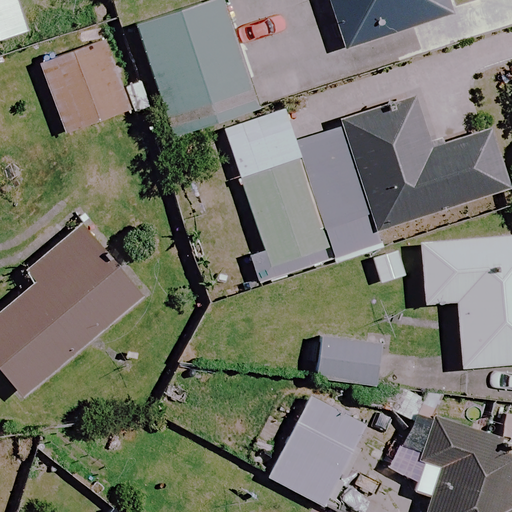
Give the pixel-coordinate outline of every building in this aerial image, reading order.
[(0,0),(0,42),(24,35),(12,0),(0,0)] [(323,0),(341,53),(448,18),(441,0),(323,0)] [(255,111),(222,3),(135,30),(168,138),(255,111)] [(320,46),(309,8),(260,22),(270,60),(320,46)] [(128,113),(104,45),(39,68),(63,136),(128,113)] [(407,93),(332,117),(369,230),(503,187),(483,125),(424,144),(407,93)] [(323,252),(297,166),(240,183),(266,269),(323,252)] [(370,250),(361,219),(319,232),(329,263),(370,250)] [(138,300),(76,226),(20,274),(29,284),(0,309),(0,377),(19,400),(138,300)] [(511,367),(511,234),(417,244),(423,307),(451,305),(458,373),(511,367)] [(376,345),(314,340),(311,378),(373,383),(376,345)] [(361,427),(306,399),(266,481),(321,508),(361,427)] [(511,511),(511,507),(507,505),(511,489),(511,440),(427,412),(411,460),(418,462),(408,491),(423,496),(417,511),(511,511)]
